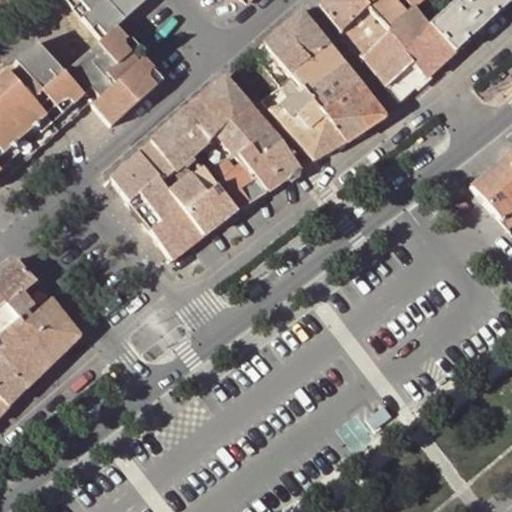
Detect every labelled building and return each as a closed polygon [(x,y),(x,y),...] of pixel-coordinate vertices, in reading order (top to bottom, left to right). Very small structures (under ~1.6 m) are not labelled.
[(62,0),(61,1),(60,3),(70,11),(77,5),(87,15),(80,21),(99,45),(113,32),(144,4),(140,0),(62,0)] [(357,0),(324,0),(320,4),(318,4),(317,6),(319,10),(320,9),(339,33),(354,20),(352,19),(364,9),(365,8),(357,0)] [(357,0),(365,8),(364,9),(387,33),(388,34),(407,17),(391,0),(357,0)] [(403,0),(412,12),(426,0),(403,0)] [(507,5),(508,4),(503,0),(454,0),(425,27),(427,31),(452,56),(506,4),(507,5)] [(77,5),(70,11),(80,21),(87,15),(77,5)] [(397,105),(452,56),(427,31),(425,27),(412,12),(407,17),(388,34),(361,61),(385,89),(397,105)] [(298,13),(261,45),(288,77),(327,48),(298,13)] [(123,42),(113,32),(99,45),(78,65),(85,73),(87,82),(78,90),(81,100),(87,107),(110,130),(154,90),(148,83),(148,75),(150,73),(140,61),(134,65),(126,56),(121,51),(123,42)] [(127,39),(123,42),(121,51),(126,56),(135,49),(127,39)] [(50,74),(55,69),(35,47),(14,65),(16,69),(7,77),(4,74),(0,77),(0,185),(5,180),(0,174),(0,172),(8,165),(15,172),(58,134),(52,126),(69,110),(66,94),(53,88),(50,74)] [(295,85),(303,94),(342,66),(327,48),(288,77),(295,85)] [(85,73),(78,65),(63,77),(55,69),(50,74),(53,88),(66,94),(69,110),(52,126),(58,134),(87,107),(81,100),(78,90),(87,82),(85,73)] [(317,112),(356,84),(342,66),(303,94),(317,112)] [(160,84),(150,73),(148,75),(148,83),(154,90),(160,84)] [(229,123),(247,108),(223,80),(183,114),(208,144),(215,137),(215,136),(228,123),(229,123)] [(357,85),(356,84),(317,112),(344,145),(378,122),(380,124),(385,120),(382,116),(380,116),(356,85),(357,85)] [(345,146),(344,145),(317,112),(303,94),(295,85),(264,108),(286,134),(307,158),(311,164),(316,161),(338,149),(339,151),(344,148),(344,146),(345,146)] [(279,144),(247,108),(229,123),(228,123),(215,136),(215,137),(232,157),(232,159),(233,157),(247,146),(258,160),(279,144)] [(201,147),(203,149),(208,144),(183,114),(150,142),(174,173),(180,167),(190,180),(191,178),(200,171),(190,158),(201,147)] [(150,145),(137,156),(156,180),(168,195),(190,180),(180,167),(174,173),(150,142),(149,143),(150,145)] [(258,160),(277,186),(299,171),(293,164),(279,144),(258,160)] [(263,195),(277,186),(258,160),(247,146),(233,157),(240,166),(263,195)] [(213,162),(203,149),(193,159),(203,172),(213,162)] [(511,151),(502,160),(511,171),(511,151)] [(156,180),(137,156),(109,181),(126,203),(125,204),(126,205),(136,196),(156,180)] [(511,171),(502,160),(467,189),(498,223),(511,211),(511,210),(511,171)] [(227,163),(220,169),(227,177),(234,171),(227,163)] [(0,174),(5,180),(15,172),(8,165),(0,172),(0,174)] [(262,195),(263,195),(240,166),(234,171),(227,177),(248,204),(262,195)] [(227,177),(220,169),(213,174),(220,183),(227,177)] [(213,188),(234,214),(248,204),(227,177),(220,183),(213,188)] [(168,195),(202,239),(234,214),(213,188),(209,183),(200,190),(191,178),(190,180),(168,195)] [(168,195),(156,180),(136,196),(159,225),(149,234),(171,263),(202,239),(168,195)] [(136,196),(126,205),(127,207),(128,206),(149,234),(159,225),(136,196)] [(511,212),(511,211),(498,223),(505,230),(511,224),(511,212)] [(15,262),(0,274),(0,301),(5,307),(20,295),(34,283),(15,262)] [(0,362),(23,391),(78,339),(49,301),(34,313),(20,295),(5,307),(17,322),(2,334),(0,335),(0,362)] [(0,301),(0,331),(2,334),(17,322),(5,307),(0,301)] [(0,400),(7,408),(23,391),(0,362),(0,400)] [(392,419),(384,409),(367,422),(375,432),(392,419)]
